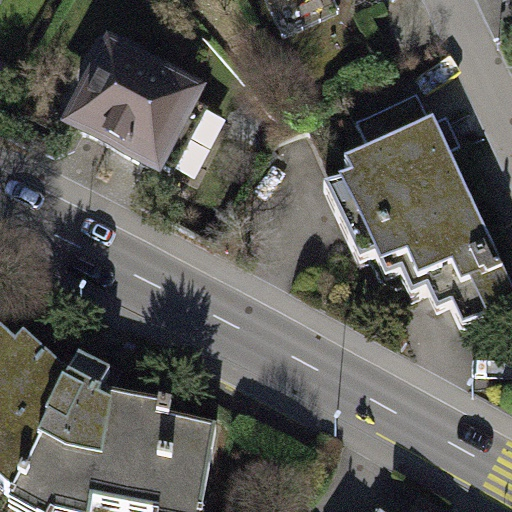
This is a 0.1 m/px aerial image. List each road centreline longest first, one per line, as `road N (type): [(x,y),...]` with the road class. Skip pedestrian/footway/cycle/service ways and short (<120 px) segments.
road 1 (secondary): [(511,481),(0,211)]
road 2 (residential): [(449,0),(511,131)]
